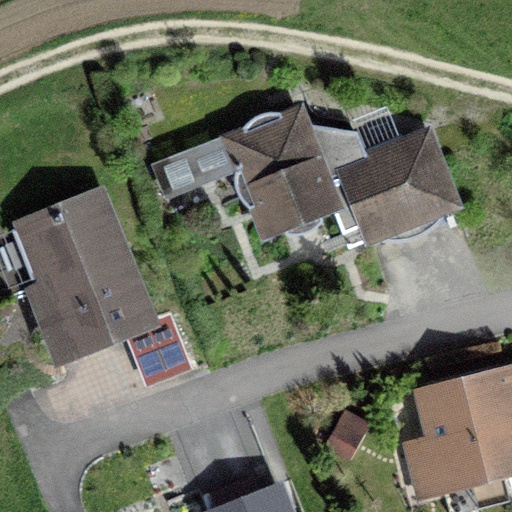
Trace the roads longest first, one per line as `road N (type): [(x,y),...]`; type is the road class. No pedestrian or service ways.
road 1 (track): [(511,99),(231,39),(70,55),(0,85)]
road 2 (residential): [(66,456),(430,327),(511,314)]
